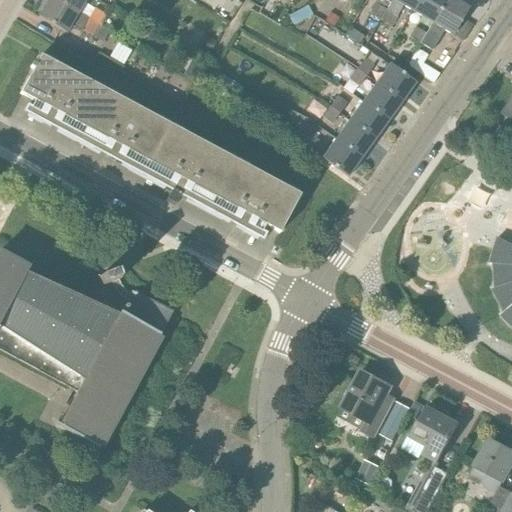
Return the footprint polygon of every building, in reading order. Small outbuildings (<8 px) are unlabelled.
[(98,27),(88,20),(79,14),(79,13),(56,0),(50,0),(39,18),(66,35),(71,27),(83,33),(84,32),(101,43),(107,32),(98,27)] [(56,0),(79,13),(87,0),(56,0)] [(413,12),(420,0),(393,0),(393,1),(387,12),(381,21),(391,27),(397,18),(396,18),(403,7),(413,12)] [(433,24),(447,0),(420,0),(413,12),(433,24)] [(453,36),(469,8),(454,0),(447,0),(433,24),(453,36)] [(370,15),(381,21),(387,12),(376,4),(370,15)] [(98,27),(105,15),(95,9),(88,20),(98,27)] [(409,39),(419,45),(424,34),(415,28),(409,39)] [(424,56),(414,50),(405,65),(406,68),(430,84),(437,75),(419,65),(424,56)] [(280,234),(301,195),(42,55),(20,95),(280,234)] [(355,71),(366,78),(374,67),(363,60),(355,71)] [(389,65),(383,73),(375,85),(402,103),(416,84),(389,65)] [(359,87),(366,78),(355,71),(349,80),(359,87)] [(402,103),(375,85),(368,94),(362,103),(388,122),(402,103)] [(337,97),(329,108),(339,115),(347,105),(337,97)] [(511,99),(502,115),(511,121),(511,99)] [(362,103),(356,111),(348,122),(375,140),(388,122),(362,103)] [(339,115),(329,108),(322,118),(332,125),(339,115)] [(375,140),(348,122),(341,132),(335,140),(362,159),(375,140)] [(312,152),(319,142),(310,135),(303,145),(312,152)] [(348,178),(362,159),(335,140),(321,159),(348,178)] [(511,245),(498,239),(490,265),(492,290),(505,314),(500,316),(511,327),(511,245)] [(103,311),(26,273),(28,271),(0,256),(0,350),(77,393),(69,408),(63,419),(59,426),(57,425),(56,427),(99,450),(109,430),(159,338),(117,316),(115,314),(114,317),(110,315),(111,312),(104,308),(103,311)] [(122,288),(119,282),(119,280),(121,279),(118,270),(99,276),(103,286),(112,283),(117,292),(121,298),(124,300),(126,301),(124,304),(123,304),(121,304),(119,305),(118,306),(117,309),(118,310),(120,312),(117,316),(159,338),(173,313),(134,292),(132,296),(129,294),(125,291),(122,288)] [(379,436),(397,403),(383,396),(387,387),(361,372),(342,408),(365,421),(361,428),(375,436),(376,434),(379,436)] [(397,403),(379,436),(392,443),(410,410),(397,403)] [(431,461),(411,499),(417,502),(435,468),(459,425),(427,408),(406,446),(421,454),(421,456),(431,461)] [(501,511),(511,494),(500,488),(511,465),(511,452),(489,441),(472,473),(484,479),(480,486),(496,494),(486,511),(501,511)] [(368,485),(378,468),(365,461),(356,478),(368,485)] [(410,511),(428,511),(448,475),(435,468),(417,502),(411,499),(406,509),(410,511)] [(511,511),(511,493),(511,494),(501,511),(511,511)]
